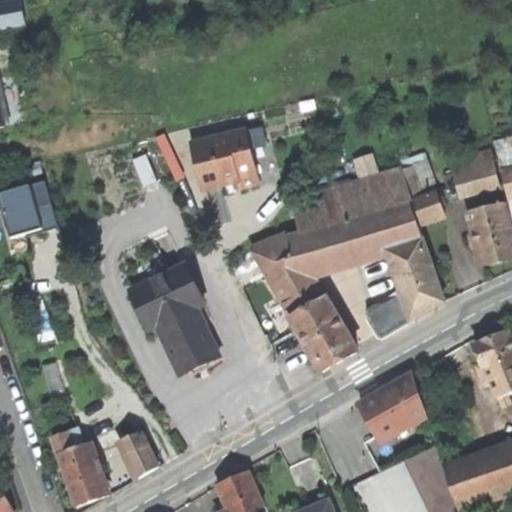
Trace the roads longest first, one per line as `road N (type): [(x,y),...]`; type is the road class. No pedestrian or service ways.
road 1 (secondary): [(128,511),(511,296)]
road 2 (residential): [(45,511),(0,377)]
